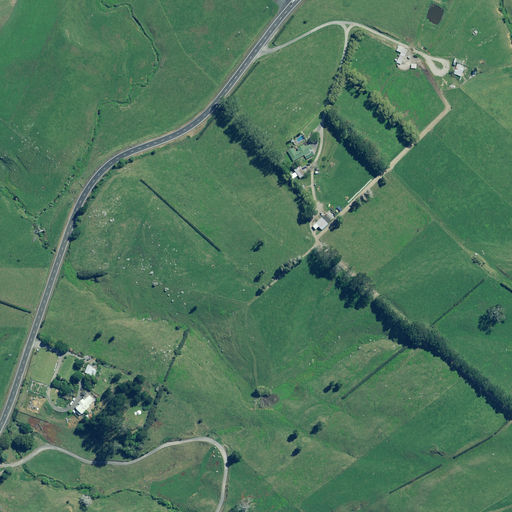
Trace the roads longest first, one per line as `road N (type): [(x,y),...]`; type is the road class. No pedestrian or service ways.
road 1 (track): [(511,410),(320,239),(454,106),(416,52),(359,21),(334,18),(287,43),(258,47)]
road 2 (primary): [(0,427),(90,185),(113,161),(202,117),(297,0)]
road 3 (track): [(221,511),(228,454),(219,441),(170,441),(133,460),(91,458),(36,438),(5,416)]
